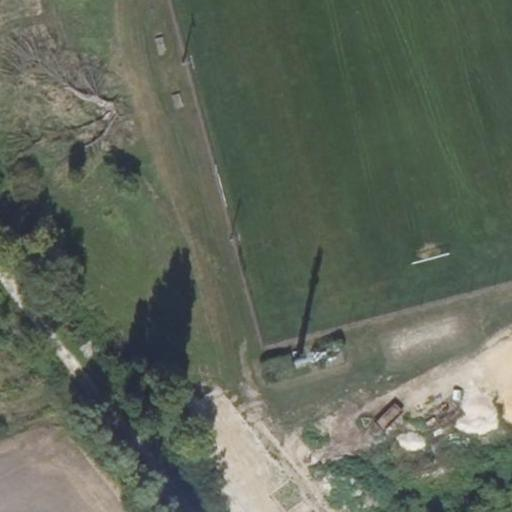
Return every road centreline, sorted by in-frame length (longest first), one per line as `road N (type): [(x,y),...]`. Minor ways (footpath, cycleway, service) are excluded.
road 1 (track): [(104,417),(0,278)]
road 2 (unclassified): [(184,511),(104,417)]
